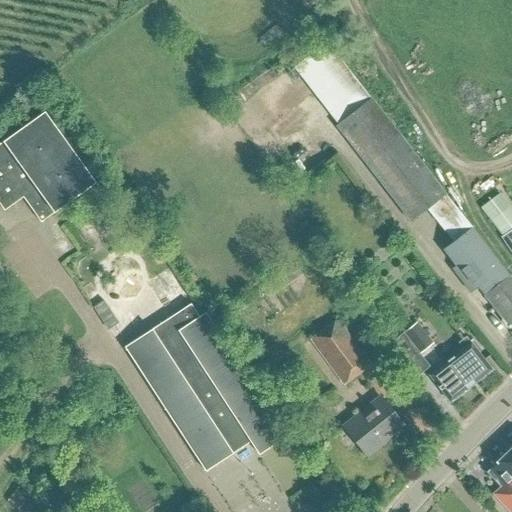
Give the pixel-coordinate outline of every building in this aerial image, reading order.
[(410,221),(445,194),(371,99),(336,126),(410,221)] [(40,222),(95,183),(44,112),(0,143),(0,205),(4,211),(22,197),(40,222)] [(511,209),(499,193),(480,207),(492,223),(511,209)] [(511,227),(502,235),(498,238),(511,258),(511,227)] [(511,325),(511,280),(509,276),(472,228),(450,245),(462,262),(452,269),(470,292),(478,287),(484,295),(484,296),(502,319),(501,320),(507,328),(509,327),(509,328),(511,325)] [(119,314),(130,305),(120,292),(109,300),(119,314)] [(118,323),(103,300),(92,307),(107,330),(118,323)] [(258,455),(285,437),(205,313),(199,317),(190,304),(124,347),(205,471),(250,442),(258,455)] [(343,385),(370,365),(336,320),(310,339),(343,385)] [(415,323),(389,344),(405,364),(431,343),(415,323)] [(449,402),(491,370),(470,343),(429,375),(449,402)] [(269,368),(280,383),(296,371),(286,356),(269,368)] [(306,384),(293,394),(304,409),(317,399),(306,384)] [(367,457),(404,427),(380,397),(343,427),(367,457)] [(511,511),(511,447),(486,473),(498,486),(492,492),(511,511)] [(88,485),(76,470),(71,475),(72,477),(62,485),(70,495),(76,490),(79,493),(88,485)]
